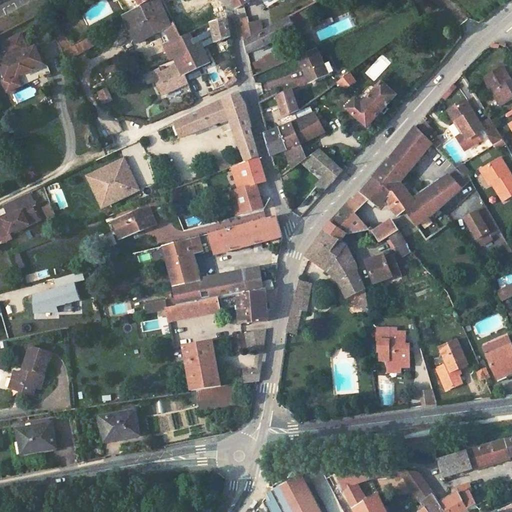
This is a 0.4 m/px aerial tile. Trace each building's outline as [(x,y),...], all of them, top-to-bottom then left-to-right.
[(141,9),(125,18),(136,44),(159,32),(164,30),(170,27),(156,0),(153,0),(140,7),(141,9)] [(160,0),(156,0),(170,27),(173,25),(170,18),(163,6),(160,0)] [(173,0),(171,1),(163,6),(170,18),(180,13),(174,0),(173,0)] [(233,0),(235,2),(237,10),(252,0),(233,0)] [(210,26),(228,18),(223,4),(218,1),(211,4),(211,5),(197,11),(205,28),(210,26)] [(252,38),(245,41),(248,54),(263,48),(298,31),(297,29),(304,26),(298,13),(277,24),(278,26),(255,38),(254,36),(252,38)] [(228,18),(210,26),(215,45),(232,37),(228,18)] [(248,21),(240,24),(243,36),(245,41),(252,38),(248,21)] [(164,30),(171,43),(181,38),(177,30),(173,25),(170,27),(164,30)] [(171,43),(164,30),(159,32),(166,45),(171,43)] [(194,32),(181,38),(187,50),(200,44),(194,32)] [(0,47),(6,61),(0,63),(0,65),(7,80),(17,75),(19,78),(34,70),(33,68),(43,63),(35,47),(28,50),(20,35),(0,44),(0,47)] [(96,35),(81,44),(86,52),(101,44),(96,35)] [(171,43),(166,45),(174,58),(188,52),(187,50),(181,38),(171,43)] [(200,44),(187,50),(188,52),(197,70),(211,65),(200,44)] [(318,50),(299,59),(311,83),(329,74),(318,50)] [(188,52),(174,58),(178,67),(182,76),(184,75),(197,70),(188,52)] [(511,76),(506,66),(487,76),(504,106),(511,101),(511,76)] [(153,82),(160,97),(188,85),(184,75),(182,76),(178,67),(161,74),(160,72),(150,76),(153,82)] [(351,74),(339,83),(345,90),(357,82),(351,74)] [(150,76),(142,80),(145,86),(153,82),(150,76)] [(357,100),(348,110),(362,123),(365,120),(371,125),(382,113),(387,107),(397,96),(383,83),(379,87),(376,85),(373,88),(376,91),(363,105),(357,100)] [(294,86),(279,94),(282,105),(287,117),(301,110),(294,86)] [(109,89),(100,93),(106,107),(115,103),(109,89)] [(241,93),(227,99),(233,119),(245,163),(260,157),(251,129),(254,128),(247,105),(241,93)] [(271,96),(260,102),(263,111),(275,106),(271,96)] [(227,99),(217,104),(224,122),(233,119),(227,99)] [(457,120),(460,119),(466,130),(463,132),(458,135),(465,149),(483,139),(479,132),(485,128),(482,123),(470,99),(463,103),(462,100),(449,107),(457,120)] [(217,104),(176,123),(182,139),(224,122),(217,104)] [(282,105),(263,112),(268,127),(287,117),(282,105)] [(318,112),(294,123),(303,143),(328,132),(318,112)] [(485,128),(494,145),(504,139),(492,117),(482,123),(485,128)] [(457,120),(463,132),(466,130),(460,119),(457,120)] [(365,120),(362,123),(368,128),(371,125),(365,120)] [(429,122),(422,129),(429,136),(436,129),(429,122)] [(303,143),(294,123),(269,133),(266,134),(272,155),(288,149),(294,170),(304,162),(309,158),(303,143)] [(391,159),(374,178),(376,179),(406,209),(408,211),(418,226),(431,217),(425,209),(419,200),(414,203),(400,190),(403,188),(399,184),(430,150),(432,152),(437,147),(418,126),(399,149),(399,152),(393,159),(391,159)] [(437,147),(432,152),(437,158),(443,153),(437,147)] [(309,158),(304,162),(312,169),(316,166),(326,175),(334,181),(344,170),(322,150),(309,158)] [(443,153),(437,158),(442,164),(448,158),(443,153)] [(245,163),(236,167),(243,189),(258,185),(267,182),(260,157),(245,163)] [(511,176),(502,158),(484,167),(494,184),(504,202),(511,197),(511,176)] [(140,191),(125,160),(88,177),(92,185),(94,185),(97,192),(96,193),(103,208),(140,191)] [(484,167),(481,169),(490,186),(494,184),(484,167)] [(459,170),(443,182),(449,192),(467,179),(459,170)] [(334,181),(326,175),(317,185),(325,191),(334,181)] [(363,192),(362,195),(374,204),(380,209),(387,200),(393,209),(396,207),(402,214),(408,211),(406,209),(376,179),(363,192)] [(243,189),(231,193),(238,216),(265,209),(258,185),(243,189)] [(435,188),(419,200),(425,209),(442,197),(435,188)] [(36,205),(30,192),(4,205),(10,217),(4,219),(3,217),(0,217),(0,234),(2,233),(1,232),(8,229),(10,233),(40,219),(34,206),(36,205)] [(357,200),(353,202),(358,206),(352,212),(359,220),(374,204),(362,195),(357,200)] [(334,222),(333,224),(345,233),(347,235),(368,229),(370,228),(367,225),(365,227),(359,220),(352,212),(358,206),(353,202),(334,222)] [(150,209),(118,220),(125,238),(157,227),(150,209)] [(494,238),(502,234),(488,209),(467,221),(474,233),(475,233),(480,241),(491,235),(494,238)] [(278,217),(163,248),(172,288),(175,302),(177,309),(245,295),(242,279),(241,273),(196,282),(190,257),(216,250),(217,255),(283,235),(283,234),(278,217)] [(379,228),(373,231),(376,235),(381,243),(389,238),(399,231),(393,220),(379,228)] [(326,232),(339,240),(345,233),(333,224),(326,232)] [(399,231),(389,238),(403,255),(412,247),(399,231)] [(326,232),(307,256),(310,259),(335,278),(340,285),(348,299),(359,294),(365,290),(361,281),(358,268),(349,246),(339,240),(326,232)] [(374,284),(400,274),(393,255),(385,258),(384,255),(366,262),(374,284)] [(279,264),(269,266),(271,276),(277,274),(279,264)] [(265,274),(257,276),(261,292),(265,291),(269,290),(265,274)] [(257,276),(242,279),(245,295),(253,294),(252,290),(258,289),(259,292),(261,292),(257,276)] [(310,288),(299,286),(293,311),(302,312),(305,312),(310,288)] [(359,294),(361,307),(364,306),(368,306),(365,290),(359,294)] [(177,309),(165,311),(168,324),(221,313),(219,305),(238,301),(240,324),(268,322),(268,321),(265,291),(261,292),(259,292),(253,294),(245,295),(177,309)] [(511,317),(511,303),(510,300),(503,303),(510,318),(511,317)] [(175,302),(144,308),(146,315),(165,311),(177,309),(175,302)] [(302,312),(293,311),(289,326),(298,327),(302,312)] [(234,337),(233,337),(236,351),(254,348),(265,348),(267,330),(237,336),(234,337)] [(384,333),(378,333),(377,348),(380,348),(380,359),(390,359),(389,367),(402,368),(402,364),(410,365),(411,346),(406,346),(406,334),(396,334),(384,333)] [(487,355),(511,344),(511,343),(509,336),(484,348),(487,355)] [(457,340),(439,348),(447,365),(436,370),(446,392),(462,385),(459,376),(456,371),(460,369),(468,366),(457,340)] [(212,341),(183,347),(191,391),(197,391),(229,386),(229,381),(220,382),(212,341)] [(511,344),(487,355),(497,377),(504,374),(507,379),(511,376),(511,344)] [(41,390),(51,353),(30,348),(22,374),(15,372),(12,382),(23,385),(21,393),(33,396),(36,388),(41,390)] [(481,367),(486,378),(491,376),(486,365),(481,367)] [(478,369),(482,379),(486,378),(481,367),(478,369)] [(261,369),(244,371),(245,384),(259,382),(261,369)] [(504,374),(497,377),(499,382),(507,379),(504,374)] [(172,376),(135,381),(138,402),(174,396),(172,376)] [(23,385),(12,382),(10,389),(21,393),(23,385)] [(229,386),(197,391),(199,410),(237,404),(234,385),(229,386)] [(135,413),(101,418),(103,439),(125,436),(125,440),(139,438),(135,413)] [(52,426),(18,433),(21,446),(27,445),(29,455),(57,449),(52,426)] [(495,443),(466,452),(471,468),(510,457),(505,441),(495,443)] [(466,452),(439,461),(445,482),(451,479),(450,475),(471,468),(466,452)] [(373,480),(370,469),(336,471),(348,499),(354,511),(385,511),(376,495),(372,490),(366,489),(361,491),(359,484),(369,480),(373,480)] [(378,469),(370,469),(373,480),(404,478),(424,511),(422,511),(464,511),(477,504),(470,490),(459,496),(458,493),(450,498),(439,504),(420,475),(414,472),(378,469)] [(456,488),(448,493),(450,498),(458,493),(456,488)] [(318,511),(308,491),(267,511),(318,511)] [(273,497),(268,494),(260,506),(266,509),(273,497)]
